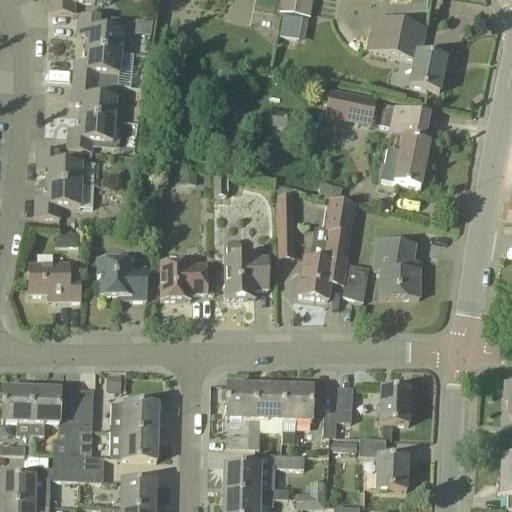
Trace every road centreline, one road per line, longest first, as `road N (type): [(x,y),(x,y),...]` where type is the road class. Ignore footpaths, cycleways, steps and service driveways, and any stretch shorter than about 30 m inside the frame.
road 1 (tertiary): [(459,352),(511,49)]
road 2 (residential): [(459,352),(191,355)]
road 3 (residential): [(0,2),(23,52),(14,196),(0,248)]
road 4 (residential): [(191,355),(0,357)]
road 5 (tertiary): [(451,511),(459,352)]
road 6 (residential): [(192,511),(191,355)]
